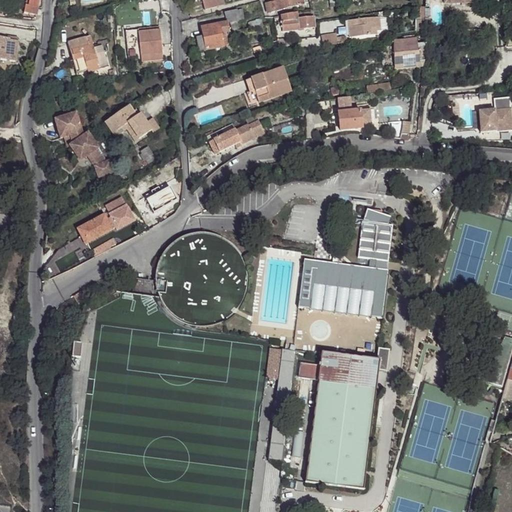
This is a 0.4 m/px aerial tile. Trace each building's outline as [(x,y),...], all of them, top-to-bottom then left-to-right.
[(36,15),(39,0),(29,0),(28,5),(25,5),(24,13),(36,15)] [(217,0),(201,0),(205,11),(220,7),(217,0)] [(269,0),(270,4),(266,5),(268,13),(307,3),(306,0),(269,0)] [(203,37),(196,38),(199,51),(206,49),(206,50),(223,47),(221,34),(229,32),(228,23),(244,19),(242,10),(237,11),(237,10),(224,13),(227,23),(201,28),(203,37)] [(282,22),(281,22),(282,32),(315,28),(314,17),(298,19),(296,13),(281,16),(282,22)] [(348,21),(349,38),(377,35),(377,31),(381,31),(379,18),(348,21)] [(416,31),(424,31),(424,22),(416,22),(416,31)] [(138,30),(125,32),(128,58),(140,56),(162,54),(160,31),(139,33),(138,30)] [(340,44),(339,38),(336,38),(335,35),(322,37),(323,46),(340,44)] [(0,39),(0,59),(16,61),(18,38),(8,37),(8,40),(0,39)] [(90,37),(68,43),(73,61),(84,57),(89,73),(108,67),(102,46),(108,44),(107,41),(98,44),(98,47),(93,49),(90,37)] [(416,39),(393,42),(394,70),(424,67),(425,61),(425,45),(417,46),(416,39)] [(394,54),(393,42),(383,43),(384,55),(394,54)] [(283,68),(250,80),(255,94),(259,104),(291,92),(283,68)] [(255,94),(250,80),(246,82),(251,95),(255,94)] [(390,89),(389,83),(367,87),(367,92),(390,89)] [(337,99),(338,111),(352,109),(351,97),(337,99)] [(495,111),(478,112),(480,133),(511,130),(511,127),(509,99),(494,100),(495,111)] [(128,107),(108,121),(116,132),(128,124),(138,140),(151,131),(152,131),(140,114),(139,115),(136,117),(132,112),(128,107)] [(370,110),(338,114),(340,131),(361,129),(361,127),(371,126),(370,110)] [(55,120),(61,139),(64,138),(69,136),(72,144),(69,146),(77,158),(85,158),(87,157),(94,167),(98,178),(114,173),(109,161),(105,162),(103,155),(91,137),(84,135),(84,136),(76,113),(55,120)] [(234,130),(213,140),(219,153),(234,145),(240,143),(242,145),(264,134),(255,116),(244,119),(247,125),(235,131),(234,130)] [(152,118),(146,123),(152,131),(151,131),(153,134),(160,129),(152,118)] [(116,132),(108,121),(104,123),(114,138),(126,130),(135,142),(138,140),(128,124),(116,132)] [(402,130),(401,133),(409,134),(410,124),(403,123),(402,130)] [(69,136),(64,138),(67,148),(69,146),(72,144),(69,136)] [(213,140),(208,143),(214,155),(219,153),(213,140)] [(148,148),(141,152),(148,164),(155,159),(148,148)] [(183,181),(182,169),(177,170),(177,180),(174,181),(175,184),(183,181)] [(145,201),(153,214),(177,200),(169,187),(161,192),(158,188),(151,192),(153,197),(145,201)] [(291,218),(306,221),(309,209),(293,205),(291,218)] [(317,224),(320,206),(310,205),(307,223),(317,224)] [(304,260),(298,308),(382,319),(388,270),(387,270),(392,225),(384,224),(386,209),(373,207),(371,223),(362,222),(358,258),(370,260),(369,268),(304,260)] [(88,221),(76,227),(85,245),(112,231),(104,216),(90,223),(88,221)] [(300,229),(299,241),(313,243),(315,231),(300,229)] [(155,280),(134,278),(132,294),(158,297),(163,307),(172,316),(186,324),(195,326),(208,327),(216,325),(224,322),(233,316),(241,307),(246,297),(248,288),(249,272),(245,262),(243,257),(237,248),(229,241),(223,238),(211,234),(199,233),(188,235),(177,240),(170,245),(163,254),(161,257),(157,265),(156,269),(155,280)] [(511,345),(511,340),(511,339),(505,338),(483,382),(502,387),(511,350),(511,345)] [(285,351),(271,349),(267,379),(278,380),(281,362),(283,362),(285,351)] [(283,362),(281,362),(278,380),(268,461),(281,462),(295,352),(285,351),(283,362)] [(371,430),(379,359),(321,353),(320,365),(300,363),(298,379),(319,381),(314,425),(336,427),(335,435),(346,437),(345,453),(356,454),(357,446),(356,446),(358,429),(371,430)] [(511,364),(502,399),(511,401),(511,398),(511,364)]
